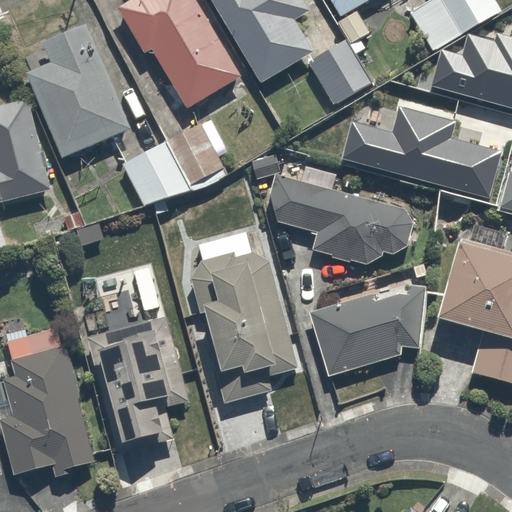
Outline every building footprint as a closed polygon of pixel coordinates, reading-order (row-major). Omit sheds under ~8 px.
[(205,0),(125,0),(119,4),(144,47),(152,43),(189,107),(247,73),(205,0)] [(213,0),(259,79),(311,50),(292,17),(308,7),(304,0),(213,0)] [(331,0),(338,11),(356,0),(331,0)] [(494,0),(418,0),(409,5),(433,49),(501,12),(494,0)] [(56,58),(29,70),(63,152),(132,123),(88,16),(46,34),(56,58)] [(441,48),(431,82),(511,104),(511,34),(495,30),(492,39),(468,32),(462,54),(441,48)] [(349,34),(308,58),(332,99),(373,76),(349,34)] [(0,98),(0,195),(52,184),(31,91),(0,98)] [(351,119),(341,155),(488,196),(501,149),(451,135),(455,119),(398,104),(391,130),(351,119)] [(119,165),(140,204),(193,175),(198,184),(226,169),(218,155),(229,149),(210,115),(191,125),(186,116),(164,129),(169,138),(168,138),(119,165)] [(268,147),(249,160),(262,178),(281,165),(268,147)] [(511,167),(509,166),(500,203),(511,206),(511,167)] [(311,246),(375,260),(377,248),(397,253),(408,200),(279,173),(269,218),(315,228),(311,246)] [(250,249),(243,229),(198,243),(203,257),(184,263),(228,400),(270,386),(265,369),(302,357),(265,244),(250,249)] [(511,246),(457,233),(437,310),(478,320),(467,364),(511,375),(511,246)] [(370,289),(307,309),(327,374),(432,341),(416,290),(374,303),(370,289)] [(93,330),(119,447),(170,436),(163,405),(191,399),(171,313),(93,330)] [(35,353),(27,328),(8,334),(15,359),(9,361),(12,370),(1,373),(11,406),(0,409),(0,434),(12,473),(53,461),(57,472),(94,460),(58,345),(35,353)] [(425,511),(412,502),(404,511),(425,511)]
